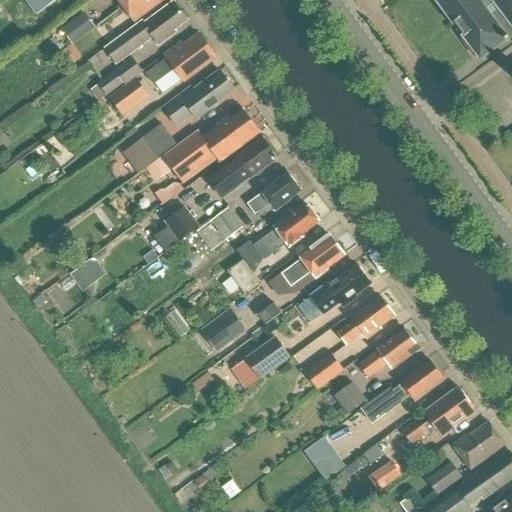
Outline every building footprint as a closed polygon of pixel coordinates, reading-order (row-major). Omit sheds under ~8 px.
[(29,0),(28,1),(36,13),(53,2),(51,0),(29,0)] [(163,0),(133,0),(124,8),(134,22),(163,0)] [(510,39),(509,36),(511,33),(511,0),(438,0),(481,57),(505,39),(506,41),(509,39),(510,39)] [(174,1),(145,23),(143,21),(106,48),(117,64),(153,37),(159,45),(175,33),(173,30),(188,20),(174,1)] [(84,13),(63,29),(74,44),(96,27),(84,13)] [(182,43),(165,56),(167,59),(146,74),(154,85),(175,69),(183,79),(215,55),(200,35),(184,46),(182,43)] [(133,58),(98,84),(107,96),(123,84),(124,85),(143,72),(133,58)] [(221,70),(194,90),(192,86),(163,108),(177,126),(193,114),(197,120),(223,101),(222,99),(235,89),(221,70)] [(136,78),(109,98),(123,117),(151,97),(136,78)] [(204,137),(199,131),(178,146),(165,156),(175,168),(185,182),(218,157),(222,161),(260,133),(244,111),(233,119),(231,117),(204,137)] [(151,166),(156,162),(165,156),(178,146),(162,124),(135,144),(151,166)] [(278,158),(263,137),(236,157),(237,158),(209,179),(220,194),(239,180),(241,184),(251,177),(251,178),(278,158)] [(301,190),(288,172),(261,192),(262,193),(247,204),(255,215),(270,204),(276,212),(291,201),(289,199),(301,190)] [(162,200),(183,190),(178,181),(158,191),(162,200)] [(228,271),(245,294),(263,280),(253,267),(286,243),(290,248),(304,237),(302,234),(320,221),(307,205),(294,215),(292,213),(274,227),(276,230),(254,247),(250,242),(238,251),(245,259),(228,271)] [(200,227),(186,207),(165,222),(169,227),(155,237),(165,252),(179,242),(180,242),(200,227)] [(229,208),(197,232),(211,252),(243,228),(229,208)] [(303,259),(283,274),(292,286),(311,271),(317,279),(328,270),(329,267),(345,255),(329,234),(300,255),(303,259)] [(324,312),(340,300),(345,307),(358,297),(357,295),(372,284),(365,275),(365,272),(362,267),(359,267),(357,264),(330,284),(328,282),(310,295),(324,312)] [(71,275),(81,289),(95,278),(85,265),(71,275)] [(70,278),(61,285),(66,292),(76,285),(70,278)] [(347,345),(364,332),(369,339),(382,329),(381,327),(395,316),(389,308),(389,305),(385,299),(382,299),(381,297),(353,318),(354,320),(338,332),(347,345)] [(284,312),(277,302),(262,314),(269,323),(284,312)] [(218,353),(247,331),(231,309),(201,330),(218,353)] [(404,329),(377,349),(379,351),(360,365),(369,378),(389,363),(393,368),(419,349),(413,341),(413,336),(410,332),(406,331),(404,329)] [(303,369),(341,346),(332,330),(293,353),(303,369)] [(276,337),(246,359),(261,380),(291,358),(276,337)] [(318,389),(344,370),(331,353),(306,372),(318,389)] [(431,360),(401,382),(402,383),(393,390),(391,387),(362,409),(373,424),(357,436),(365,447),(394,426),(386,414),(411,395),(415,400),(444,379),(431,360)] [(208,373),(192,385),(198,392),(214,380),(208,373)] [(335,397),(348,415),(367,401),(354,383),(335,397)] [(459,387),(424,413),(430,420),(424,425),(419,419),(403,431),(412,444),(428,432),(430,435),(437,430),(441,436),(476,410),(459,387)] [(472,434),(471,432),(453,445),(472,471),(506,447),(489,422),(472,434)] [(326,479),(346,464),(325,435),(305,449),(326,479)] [(376,446),(364,455),(371,465),(383,455),(376,446)] [(457,487),(422,511),(473,511),(475,511),(470,505),(483,496),(485,499),(511,478),(511,454),(509,451),(457,488),(457,487)] [(178,470),(172,462),(164,468),(170,476),(178,470)] [(380,491),(402,476),(392,462),(370,477),(380,491)] [(452,462),(427,480),(438,495),(463,478),(452,462)] [(208,482),(214,477),(209,470),(202,475),(208,482)] [(208,483),(208,482),(202,475),(194,482),(200,490),(208,483)] [(230,499),(240,492),(232,481),(222,488),(230,499)] [(492,511),(511,511),(511,496),(492,511)] [(405,511),(419,511),(409,498),(400,505),(405,511)]
